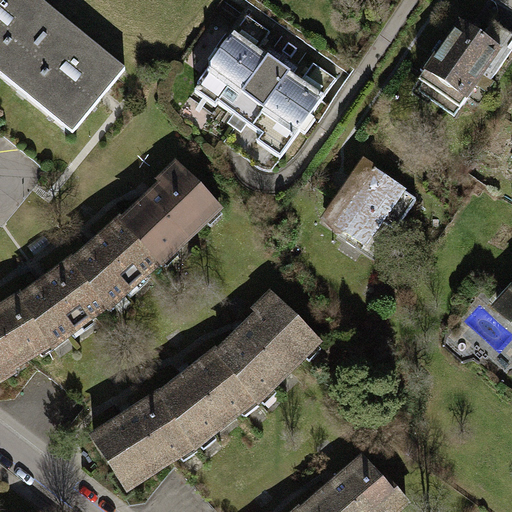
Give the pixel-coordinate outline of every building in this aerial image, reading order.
[(0,0),(0,76),(5,81),(59,16),(40,0),(0,0)] [(5,81),(71,135),(124,68),(59,16),(5,81)] [(255,142),(280,160),(299,132),(304,135),(315,120),(311,117),(336,80),(313,64),(300,82),(292,77),(296,70),(285,62),(281,69),(276,65),(280,58),(270,51),(266,56),(256,49),(268,31),(247,16),(220,53),(217,51),(207,65),(209,67),(192,92),(215,108),(218,104),(260,134),(255,142)] [(425,74),(419,83),(460,110),(474,89),(481,94),(511,48),(511,38),(490,24),(480,38),(459,24),(438,56),(433,52),(420,71),(425,74)] [(364,163),(323,222),(336,236),(348,233),(378,255),(417,200),(364,163)] [(162,186),(123,223),(160,263),(218,208),(177,164),(158,182),(162,186)] [(120,221),(75,264),(106,307),(107,309),(160,263),(123,223),(120,221)] [(73,261),(21,298),(50,344),(52,347),(106,307),(75,264),(73,261)] [(511,291),(496,308),(511,324),(511,291)] [(258,316),(218,355),(254,397),(257,401),(317,343),(272,296),(254,312),(258,316)] [(21,298),(0,311),(0,380),(14,373),(11,368),(50,344),(21,298)] [(217,353),(161,396),(194,446),(254,397),(218,355),(217,353)] [(161,396),(93,439),(126,490),(194,446),(161,396)] [(363,461),(304,511),(393,511),(405,502),(384,478),(381,481),(363,461)]
